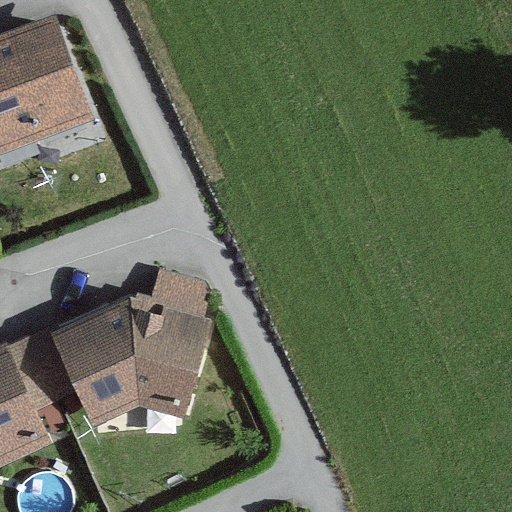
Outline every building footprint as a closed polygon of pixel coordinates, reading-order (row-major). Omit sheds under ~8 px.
[(0,153),(96,118),(58,13),(0,34),(0,153)] [(160,269),(152,300),(203,314),(212,283),(160,269)] [(129,295),(48,331),(77,396),(91,429),(141,408),(186,420),(214,318),(203,314),(152,300),(129,295)] [(48,331),(8,349),(37,414),(77,396),(48,331)] [(8,349),(5,341),(0,343),(0,466),(52,442),(37,414),(8,349)]
